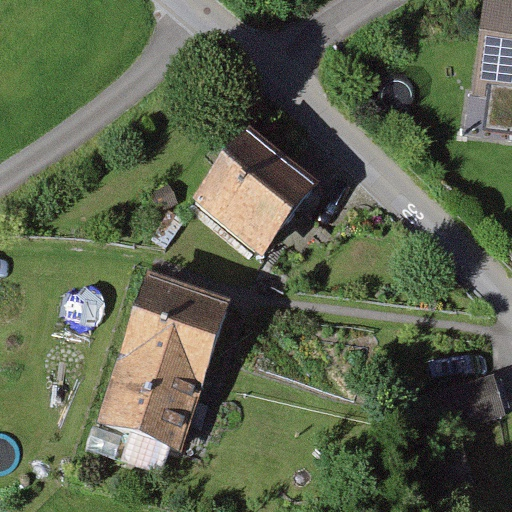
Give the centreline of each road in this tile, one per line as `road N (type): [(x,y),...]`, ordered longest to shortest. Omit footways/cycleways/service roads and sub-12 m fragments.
road 1 (residential): [(273,79),(511,310)]
road 2 (residential): [(177,0),(273,79)]
road 3 (residential): [(364,0),(273,79)]
